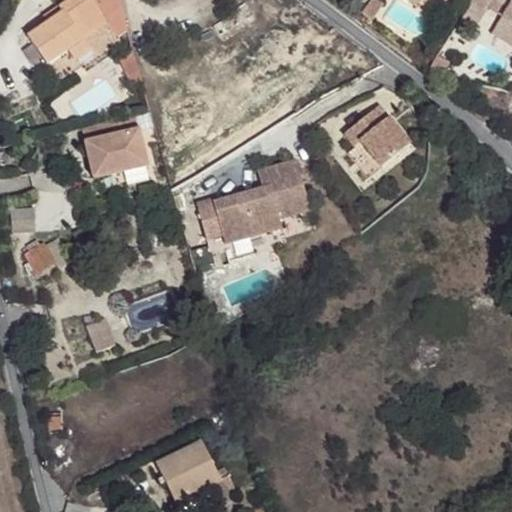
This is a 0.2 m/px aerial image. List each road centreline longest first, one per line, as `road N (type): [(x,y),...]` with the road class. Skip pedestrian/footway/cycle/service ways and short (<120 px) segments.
road 1 (unclassified): [(309,0),(511,162)]
road 2 (unclassified): [(0,322),(45,511)]
